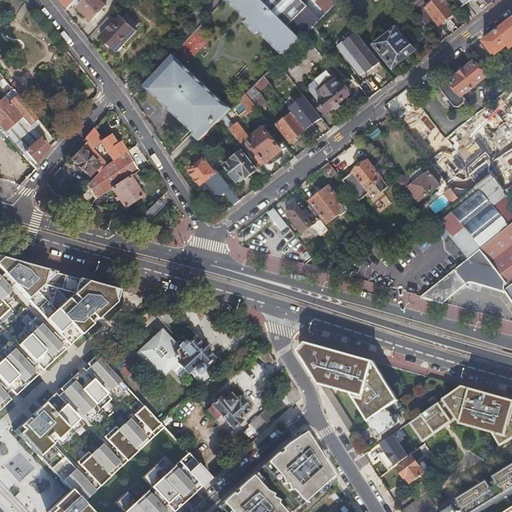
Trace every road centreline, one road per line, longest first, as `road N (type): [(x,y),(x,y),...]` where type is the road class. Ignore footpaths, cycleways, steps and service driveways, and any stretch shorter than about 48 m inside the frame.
road 1 (residential): [(210,234),(511,0)]
road 2 (primary): [(511,360),(204,264)]
road 3 (primary): [(511,343),(204,264)]
road 4 (primary): [(0,222),(278,304)]
road 5 (primary): [(278,304),(511,374)]
road 6 (primary): [(204,264),(8,213)]
road 7 (residential): [(115,88),(210,234)]
road 8 (residential): [(8,213),(115,88)]
road 9 (residential): [(199,511),(313,410)]
road 10 (residential): [(378,511),(313,410)]
